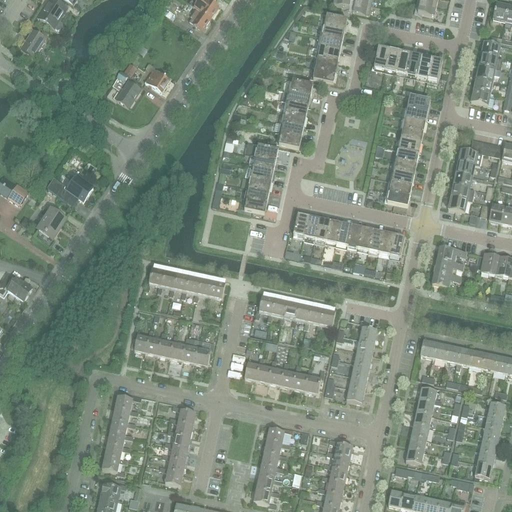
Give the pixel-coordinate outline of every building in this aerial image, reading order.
[(73,0),(62,0),(62,1),(74,9),(78,3),(73,0)] [(193,0),(189,7),(194,10),(194,11),(211,22),(219,9),(213,5),(216,0),(193,0)] [(334,0),(333,8),(340,10),(349,12),(351,0),(334,0)] [(356,0),(355,6),(372,9),(373,0),(356,0)] [(421,0),(418,17),(434,20),(438,0),(421,0)] [(46,8),(48,9),(39,22),(55,33),(56,33),(57,34),(61,33),(63,29),(62,26),(61,25),(68,13),(51,1),(46,8)] [(355,6),(353,16),(369,19),(372,9),(355,6)] [(493,24),(505,27),(508,10),(496,7),(493,24)] [(202,35),(211,22),(194,11),(193,12),(192,12),(188,19),(192,22),(189,26),(202,35)] [(173,24),(177,19),(166,12),(163,17),(173,24)] [(327,19),(325,30),(345,35),(347,24),(327,19)] [(325,30),(322,41),(343,45),(345,35),(325,30)] [(35,61),(47,42),(33,34),(21,53),(35,61)] [(288,35),(285,39),(289,40),(289,43),(294,44),(296,36),(290,35),(290,36),(288,35)] [(322,41),(320,52),(340,56),(343,45),(322,41)] [(485,46),(482,58),(498,62),(501,49),(485,46)] [(375,72),(386,74),(390,54),(379,51),(375,72)] [(320,52),(318,62),(338,66),(340,56),(320,52)] [(390,54),(386,74),(396,76),(400,56),(390,54)] [(276,62),(283,63),(284,57),(278,55),(276,62)] [(400,56),(396,76),(407,78),(411,58),(400,56)] [(411,58),(407,78),(417,81),(421,60),(411,58)] [(482,58),(479,70),(496,73),(498,62),(482,58)] [(421,60),(417,81),(428,83),(432,64),(432,63),(421,60)] [(318,62),(315,73),(336,77),(338,66),(318,62)] [(432,64),(428,83),(439,85),(443,65),(432,63),(432,64)] [(121,74),(117,81),(124,85),(128,79),(131,80),(136,72),(130,68),(124,76),(121,74)] [(479,70),(477,82),(494,85),(495,79),(499,80),(500,74),(496,73),(479,70)] [(170,83),(154,72),(145,86),(161,96),(170,83)] [(333,88),(334,88),(336,77),(315,73),(313,84),(333,88)] [(477,82),(474,94),(491,97),(494,85),(477,82)] [(293,84),(290,95),(311,100),(313,89),(293,84)] [(129,112),(141,93),(129,85),(117,104),(129,112)] [(491,97),(474,94),(471,106),(488,110),(491,97)] [(290,95),(288,106),(308,110),(311,100),(290,95)] [(410,100),(408,111),(428,115),(430,104),(410,100)] [(288,106),(286,117),(306,121),(308,110),(288,106)] [(386,106),(384,117),(390,118),(391,113),(395,114),(396,108),(386,106)] [(239,107),(235,113),(240,114),(247,116),(248,109),(242,108),(239,107)] [(408,111),(405,122),(426,126),(428,115),(408,111)] [(234,117),(233,124),(240,125),(242,118),(234,117)] [(286,117),(283,127),(304,132),(306,121),(286,117)] [(405,122),(403,132),(424,137),(426,126),(405,122)] [(283,127),(281,138),(302,142),(304,132),(283,127)] [(403,132),(401,143),(421,147),(424,137),(403,132)] [(299,154),(302,142),(281,138),(279,149),(299,154)] [(401,143),(399,154),(419,158),(421,147),(401,143)] [(472,143),(470,155),(476,156),(478,145),(472,143)] [(461,153),(458,165),(475,169),(480,170),(482,158),(487,159),(490,147),(478,145),(476,156),(470,155),(461,153)] [(245,158),(253,160),(276,165),(278,154),(259,150),(247,147),(245,158)] [(490,147),(487,159),(493,160),(496,148),(490,147)] [(496,148),(493,160),(499,161),(501,150),(496,148)] [(511,149),(506,148),(502,165),(511,167),(511,149)] [(378,149),(375,160),(383,161),(385,151),(378,149)] [(223,159),(222,161),(231,163),(232,156),(232,155),(230,155),(224,153),(224,154),(223,159)] [(399,154),(396,164),(417,169),(419,158),(399,154)] [(253,160),(251,171),(254,172),(254,171),(274,176),(276,165),(253,160)] [(396,164),(394,175),(414,179),(417,169),(396,164)] [(458,165),(456,177),(472,181),(475,169),(458,165)] [(221,168),(219,175),(221,175),(226,177),(230,177),(232,169),(221,166),(221,168)] [(246,181),(252,182),(272,186),(274,176),(254,171),(254,172),(251,171),(248,171),(246,181)] [(221,175),(218,186),(224,187),(226,177),(221,175)] [(394,175),(392,186),(412,190),(414,179),(394,175)] [(456,177),(453,189),(470,193),(472,181),(456,177)] [(84,206),(93,192),(78,181),(69,193),(54,183),(47,193),(73,211),(79,203),(84,206)] [(252,182),(250,193),(269,197),(272,186),(252,182)] [(11,183),(1,197),(19,209),(29,195),(11,183)] [(392,186),(390,196),(410,200),(412,190),(392,186)] [(453,189),(451,201),(467,205),(468,204),(472,205),(474,194),(470,193),(453,189)] [(250,193),(247,203),(267,207),(269,197),(250,193)] [(216,196),(213,210),(219,212),(222,198),(216,196)] [(408,212),(410,200),(390,196),(387,207),(408,212)] [(465,217),(467,205),(451,201),(448,214),(465,217)] [(239,213),(238,217),(250,219),(251,216),(265,218),(267,207),(247,203),(242,202),(240,213),(239,213)] [(480,220),(487,222),(489,209),(482,208),(480,220)] [(493,209),(489,225),(501,228),(502,226),(505,211),(493,209)] [(502,226),(501,228),(511,230),(511,212),(505,211),(502,226)] [(53,242),(65,224),(51,215),(40,233),(53,242)] [(29,217),(20,230),(26,235),(35,221),(29,217)] [(293,240),(304,242),(309,221),(298,219),(293,240)] [(309,221),(304,242),(315,244),(319,223),(309,221)] [(319,223),(315,244),(326,246),(330,226),(319,223)] [(330,226),(326,246),(336,249),(341,228),(330,226)] [(341,228),(336,249),(347,251),(351,230),(341,228)] [(351,230),(347,251),(358,253),(362,233),(351,230)] [(362,233),(358,253),(368,255),(373,235),(362,233)] [(373,235),(368,255),(379,258),(383,237),(373,235)] [(383,237),(379,258),(390,260),(394,239),(383,237)] [(394,239),(390,260),(401,262),(405,242),(394,239)] [(440,251),(437,263),(459,268),(460,262),(466,263),(468,257),(440,251)] [(290,254),(289,261),(299,264),(301,257),(295,256),(290,254)] [(484,260),(481,273),(481,276),(495,279),(499,261),(485,258),(484,260)] [(476,272),(481,273),(484,260),(478,259),(476,272)] [(511,264),(499,261),(495,279),(509,282),(511,266),(511,264)] [(437,263),(435,275),(456,280),(458,274),(464,275),(465,269),(459,268),(437,263)] [(333,266),(332,271),(342,273),(344,266),(333,264),(333,266)] [(354,269),(353,275),(364,277),(365,271),(354,269)] [(151,288),(159,290),(163,274),(152,272),(149,287),(147,286),(145,295),(149,296),(151,288)] [(365,272),(364,278),(374,280),(376,274),(365,272)] [(163,274),(159,290),(157,297),(162,298),(163,291),(171,292),(173,293),(176,277),(163,274)] [(387,274),(385,281),(393,282),(395,276),(387,274)] [(462,281),(456,280),(435,275),(432,289),(450,292),(452,292),(453,286),(461,288),(462,281)] [(33,292),(8,276),(0,288),(0,298),(4,301),(8,295),(10,296),(15,300),(24,305),(33,292)] [(173,293),(171,292),(170,300),(174,301),(175,293),(183,295),(185,295),(189,280),(176,277),(173,293)] [(185,295),(183,295),(182,302),(186,303),(187,296),(195,298),(197,298),(199,282),(189,280),(185,295)] [(197,298),(195,298),(194,305),(198,306),(199,299),(208,300),(210,301),(213,285),(199,282),(197,298)] [(210,301),(208,300),(206,308),(210,309),(212,301),(223,304),(226,288),(213,285),(210,301)] [(511,297),(506,297),(503,308),(511,309),(511,297)] [(269,318),(271,318),(275,302),(262,300),(259,314),(257,314),(256,322),(260,323),(261,316),(269,318)] [(271,318),(269,318),(268,325),(272,326),(273,319),(281,320),(283,321),(287,305),(275,302),(271,318)] [(283,321),(281,320),(280,328),(284,329),(285,321),(293,323),(295,323),(298,307),(287,305),(283,321)] [(295,323),(293,323),(292,330),(296,331),(297,324),(305,325),(307,326),(311,310),(298,307),(295,323)] [(307,326),(305,325),(304,333),(306,333),(308,334),(309,326),(318,328),(320,328),(323,313),(311,310),(307,326)] [(320,328),(318,328),(316,335),(319,336),(320,336),(322,329),(332,331),(336,315),(323,313),(320,328)] [(362,331),(360,343),(375,347),(377,334),(362,331)] [(135,355),(148,357),(150,342),(153,342),(155,335),(150,334),(149,341),(138,339),(135,355)] [(150,342),(148,357),(159,360),(163,344),(165,345),(167,337),(162,336),(161,344),(153,342),(150,342)] [(163,344),(159,360),(172,363),(175,347),(177,347),(179,340),(174,339),(173,346),(165,345),(163,344)] [(175,347),(172,363),(184,365),(187,349),(189,350),(191,342),(187,341),(185,349),(177,347),(175,347)] [(304,341),(302,350),(315,353),(317,343),(304,341)] [(360,343),(357,355),(372,358),(375,347),(360,343)] [(187,349),(184,365),(195,367),(199,352),(201,352),(203,345),(199,344),(197,351),(189,350),(187,349)] [(420,360),(432,362),(435,347),(423,344),(420,360)] [(199,352),(195,367),(208,370),(211,355),(214,355),(215,347),(211,346),(210,354),(201,352),(199,352)] [(435,347),(432,362),(445,365),(450,350),(435,347)] [(450,350),(445,365),(457,368),(460,352),(450,350)] [(460,352),(457,368),(455,374),(460,375),(461,369),(470,371),(473,355),(460,352)] [(357,355),(355,368),(370,371),(372,358),(357,355)] [(473,355),(470,371),(481,373),(485,358),(473,355)] [(485,358),(481,373),(495,376),(498,360),(485,358)] [(498,360),(495,376),(505,378),(509,363),(498,360)] [(245,382),(257,385),(261,369),(263,370),(265,362),(261,361),(259,369),(248,367),(245,382)] [(261,369),(257,385),(269,388),(273,372),(275,372),(277,365),(273,364),(271,372),(263,370),(261,369)] [(273,372),(269,388),(282,390),(285,374),(287,375),(289,368),(285,367),(283,374),(275,372),(273,372)] [(355,368),(352,380),(367,383),(370,371),(355,368)] [(285,374),(282,390),(294,393),(298,377),(299,378),(301,370),(297,369),(295,377),(287,375),(285,374)] [(298,377),(294,393),(306,395),(309,380),(311,380),(313,373),(309,372),(307,379),(299,378),(298,377)] [(309,380),(306,395),(318,398),(321,383),(323,384),(325,375),(321,374),(319,382),(311,380),(309,380)] [(469,374),(466,386),(471,387),(473,387),(473,384),(472,384),(472,382),(473,378),(474,378),(475,376),(474,376),(474,375),(469,374)] [(352,380),(349,392),(364,396),(367,383),(352,380)] [(447,384),(446,390),(455,392),(456,386),(447,384)] [(456,386),(455,392),(464,394),(465,388),(456,386)] [(466,388),(465,388),(464,394),(474,396),(475,390),(470,389),(471,387),(466,386),(466,388)] [(327,388),(325,400),(331,402),(333,402),(336,389),(333,389),(327,388)] [(475,390),(474,396),(482,398),(483,392),(475,390)] [(349,392),(347,405),(362,408),(364,396),(349,392)] [(421,392),(419,405),(434,408),(440,409),(441,405),(435,404),(437,395),(421,392)] [(118,400),(115,413),(131,416),(130,418),(138,420),(139,416),(131,414),(134,404),(141,405),(142,401),(128,398),(127,402),(118,400)] [(419,405),(416,417),(432,421),(434,408),(419,405)] [(490,407),(487,419),(503,422),(506,410),(490,407)] [(464,408),(462,416),(468,418),(469,415),(472,416),(473,412),(469,412),(470,409),(464,408)] [(180,415),(178,424),(178,426),(194,428),(196,417),(181,413),(181,412),(173,410),(172,414),(180,415)] [(115,413),(113,424),(128,428),(128,430),(135,432),(136,428),(129,426),(130,418),(131,416),(115,413)] [(416,417),(413,429),(429,433),(432,421),(416,417)] [(487,419),(485,431),(501,435),(503,422),(487,419)] [(177,428),(176,436),(175,438),(191,441),(194,428),(178,426),(178,424),(171,422),(170,426),(177,428)] [(113,424),(110,436),(125,440),(125,442),(133,444),(134,440),(126,438),(128,430),(128,428),(113,424)] [(413,429),(411,441),(426,445),(429,433),(413,429)] [(485,431),(482,444),(498,447),(501,435),(485,431)] [(269,433),(267,444),(283,448),(282,451),(289,452),(290,448),(283,447),(284,439),(292,441),(293,438),(285,436),(285,433),(277,432),(277,434),(269,433)] [(175,440),(173,447),(173,450),(189,453),(191,441),(175,438),(176,436),(168,434),(167,438),(175,440)] [(110,436),(107,449),(123,452),(122,455),(130,456),(131,452),(123,451),(125,442),(125,440),(110,436)] [(302,436),(300,446),(307,448),(308,442),(309,437),(305,437),(302,436)] [(411,441),(408,453),(424,457),(426,445),(411,441)] [(267,444),(264,457),(280,461),(279,463),(287,465),(288,460),(280,459),(282,451),(283,448),(267,444)] [(337,449),(335,457),(335,459),(350,462),(353,451),(338,447),(338,445),(330,444),(329,447),(337,449)] [(482,444),(480,456),(495,459),(498,447),(482,444)] [(166,446),(166,448),(165,450),(172,452),(170,460),(170,462),(186,465),(189,453),(173,450),(173,447),(166,446)] [(107,449),(105,462),(120,465),(120,467),(128,468),(128,464),(121,463),(122,455),(123,452),(107,449)] [(421,469),(424,457),(408,453),(406,465),(421,469)] [(334,461),(332,469),(332,471),(348,474),(350,462),(335,459),(335,457),(327,456),(327,460),(334,461)] [(480,456),(477,468),(493,471),(495,459),(480,456)] [(264,457),(262,469),(278,473),(277,475),(284,477),(285,473),(278,471),(279,463),(280,461),(264,457)] [(170,464),(168,472),(168,474),(183,478),(186,465),(170,462),(170,460),(164,458),(163,462),(170,464)] [(118,475),(120,467),(120,465),(105,462),(102,473),(117,477),(117,479),(125,481),(126,476),(118,475)] [(330,481),(329,483),(345,486),(348,474),(332,471),(332,469),(325,468),(324,472),(331,474),(330,481)] [(490,483),(493,471),(477,468),(474,480),(490,483)] [(262,469),(259,481),(275,485),(274,487),(282,489),(282,485),(275,483),(277,475),(278,473),(262,469)] [(181,490),(183,478),(168,474),(168,472),(161,471),(160,473),(160,475),(167,476),(165,487),(181,490)] [(397,471),(395,476),(395,479),(404,481),(406,473),(397,471)] [(406,473),(404,481),(407,481),(408,479),(414,480),(415,475),(406,473)] [(295,477),(292,489),(299,490),(302,478),(295,477)] [(329,486),(327,494),(326,495),(343,498),(345,486),(329,483),(330,481),(322,480),(321,484),(329,486)] [(259,481),(257,493),(272,497),(272,499),(279,501),(280,497),(272,495),(274,487),(275,485),(259,481)] [(456,492),(463,493),(464,485),(452,483),(451,489),(456,490),(456,492)] [(464,485),(463,493),(473,495),(474,487),(464,485)] [(104,488),(101,501),(118,504),(121,493),(125,494),(126,489),(117,487),(116,491),(104,488)] [(326,497),(324,506),(324,508),(340,511),(343,498),(326,495),(327,494),(320,492),(319,496),(326,497)] [(268,511),(272,511),(276,511),(277,509),(270,507),(272,499),(272,497),(257,493),(254,506),(269,509),(268,511)] [(388,510),(397,511),(400,511),(402,504),(404,497),(392,494),(388,510)] [(402,504),(400,511),(413,511),(415,506),(416,500),(404,497),(402,504)] [(415,506),(413,511),(426,511),(427,509),(428,502),(416,500),(415,506)] [(101,501),(98,511),(116,511),(118,504),(101,501)] [(427,509),(426,511),(438,511),(439,511),(441,505),(428,502),(427,509)]
